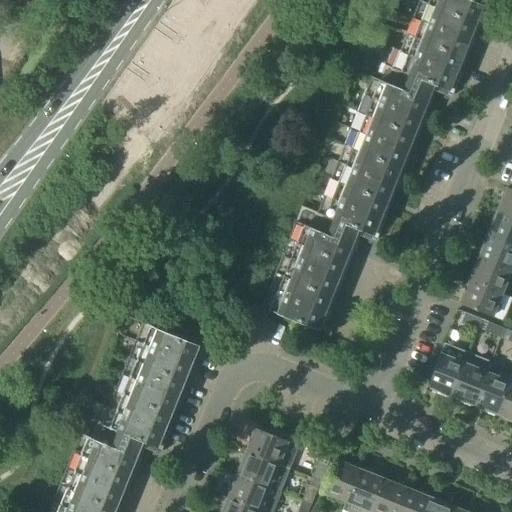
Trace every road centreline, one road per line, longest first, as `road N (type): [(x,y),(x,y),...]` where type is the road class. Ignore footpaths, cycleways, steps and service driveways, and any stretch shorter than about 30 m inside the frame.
road 1 (residential): [(369,408),(511,57)]
road 2 (residential): [(180,511),(245,355)]
road 3 (secondary): [(0,223),(89,85)]
road 4 (residential): [(511,468),(369,408)]
road 5 (residential): [(369,408),(245,355)]
road 6 (secondary): [(89,85),(0,180)]
